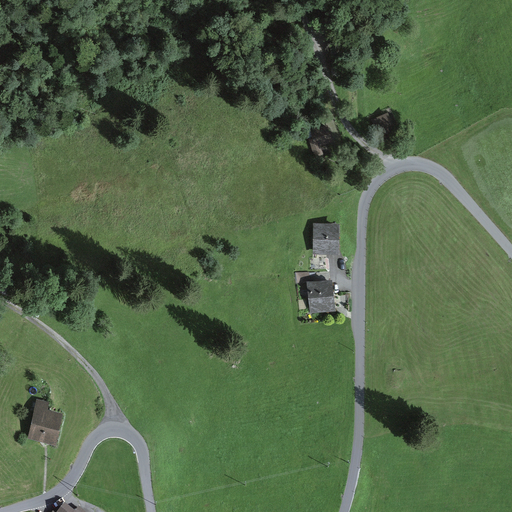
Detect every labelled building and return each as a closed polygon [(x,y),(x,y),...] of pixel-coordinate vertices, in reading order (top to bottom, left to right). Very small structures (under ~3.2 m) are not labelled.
[(390,112),(371,120),(378,137),(397,128),(390,112)] [(332,143),(328,125),(310,130),(312,139),(309,140),(312,156),(323,154),(321,145),(332,143)] [(339,226),(313,226),(313,249),(313,255),(339,256),(339,226)] [(334,278),(305,281),(309,314),(338,311),(334,278)] [(51,403),(36,400),(29,439),(57,445),(65,414),(49,410),(51,403)] [(51,511),(87,511),(79,505),(75,510),(64,501),(56,511),(54,511),(53,511),(51,511)]
